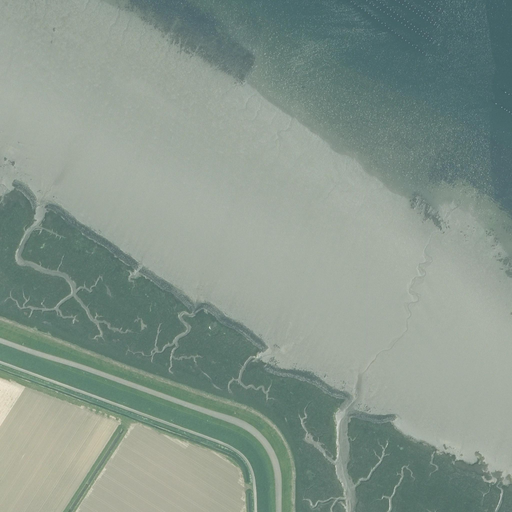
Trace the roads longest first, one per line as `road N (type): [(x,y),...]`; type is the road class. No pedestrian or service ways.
road 1 (unclassified): [(282,511),(275,458),(246,428),(0,339)]
road 2 (unclassified): [(258,511),(254,475),(239,453),(0,364)]
